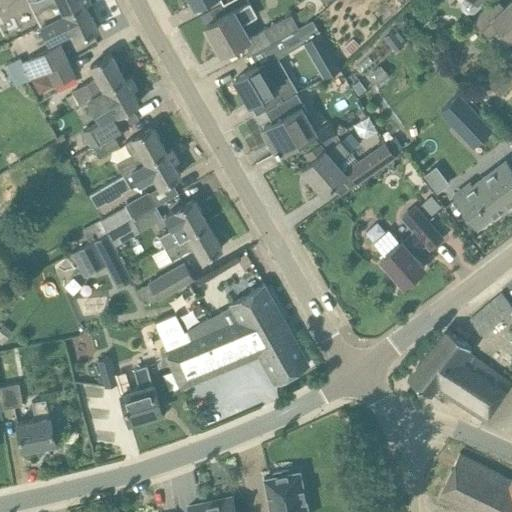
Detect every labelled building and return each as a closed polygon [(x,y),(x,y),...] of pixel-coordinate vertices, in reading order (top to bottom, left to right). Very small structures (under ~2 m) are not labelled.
[(57,0),(59,3),(35,14),(40,24),(85,3),(84,0),(57,0)] [(462,0),(461,1),(461,8),(466,13),(473,13),(484,2),(481,0),(462,0)] [(497,0),(493,0),(481,12),(474,19),(490,36),(500,27),(511,38),(511,0),(504,7),(497,0)] [(233,10),(223,16),(206,26),(221,53),(249,37),(240,23),(256,14),(249,2),(234,11),(233,10)] [(98,28),(85,3),(40,24),(49,41),(72,30),(76,38),(98,28)] [(298,26),(290,13),(263,29),(270,42),(273,40),(298,26)] [(298,26),(273,40),(281,54),(319,32),(311,18),(298,26)] [(47,69),(68,59),(60,42),(22,60),(30,77),(47,69)] [(73,93),(66,97),(71,106),(79,102),(79,103),(82,102),(88,98),(87,98),(92,95),(104,88),(104,89),(125,77),(111,53),(90,64),(97,75),(71,90),(73,93)] [(260,96),(267,108),(292,94),(282,76),(285,75),(273,56),(235,77),(249,102),(260,96)] [(75,74),(68,59),(47,69),(54,84),(75,74)] [(511,68),(507,63),(496,73),(488,81),(500,94),(511,82),(511,68)] [(496,73),(492,68),(481,78),(486,83),(488,81),(496,73)] [(99,120),(83,129),(92,144),(113,133),(130,123),(122,111),(139,101),(131,88),(137,85),(130,74),(125,77),(104,89),(104,88),(92,95),(87,98),(88,98),(99,120)] [(296,92),(292,94),(267,108),(265,109),(272,121),(264,126),(278,151),(314,130),(300,106),(303,104),(296,92)] [(459,93),(441,110),(473,145),(491,128),(459,93)] [(132,152),(116,161),(124,174),(133,168),(146,161),(166,149),(153,125),(132,137),(125,141),(132,152)] [(113,133),(92,144),(99,156),(119,145),(113,133)] [(339,139),(326,150),(320,143),(305,151),(312,159),(302,168),(323,192),(348,170),(339,160),(350,150),(339,139)] [(385,140),(347,166),(357,180),(395,155),(385,140)] [(133,168),(124,174),(131,186),(153,174),(160,186),(180,174),(173,161),(178,158),(172,147),(166,149),(146,161),(133,168)] [(511,202),(511,167),(506,159),(455,198),(476,225),(499,208),(501,211),(511,202)] [(425,171),(439,193),(452,185),(437,163),(425,171)] [(107,231),(129,219),(155,204),(148,192),(100,219),(107,231)] [(165,246),(208,222),(194,198),(174,209),(181,223),(159,235),(165,246)] [(129,219),(136,231),(139,229),(140,231),(163,217),(155,204),(129,219)] [(400,241),(389,228),(373,242),(384,254),(381,257),(403,283),(424,265),(413,252),(425,242),(430,247),(442,236),(415,205),(403,216),(415,230),(403,241),(402,239),(400,241)] [(222,246),(208,222),(165,246),(172,258),(195,246),(201,258),(222,246)] [(184,260),(148,281),(158,298),(194,277),(184,260)] [(284,319),(264,283),(230,302),(231,304),(185,329),(176,311),(155,320),(171,359),(170,359),(181,386),(252,356),(251,353),(257,350),(275,381),(309,362),(290,329),(296,326),(290,316),(284,319)] [(481,333),(511,307),(511,304),(502,292),(469,319),(481,333)] [(471,347),(463,341),(447,328),(408,377),(429,393),(434,386),(484,419),(510,380),(469,350),(471,347)] [(120,382),(112,355),(94,361),(104,387),(120,382)] [(165,409),(159,390),(156,382),(153,383),(147,364),(134,368),(140,387),(120,393),(129,420),(165,409)] [(22,404),(19,383),(0,385),(0,405),(0,408),(22,404)] [(46,397),(32,400),(35,418),(17,421),(22,448),(55,442),(50,415),(49,415),(46,397)] [(511,511),(511,477),(511,479),(444,445),(422,491),(466,511),(511,511)] [(271,511),(308,511),(299,469),(289,472),(288,468),(274,471),(274,475),(264,477),(271,511)] [(235,511),(232,497),(207,502),(207,501),(189,505),(190,511),(235,511)]
